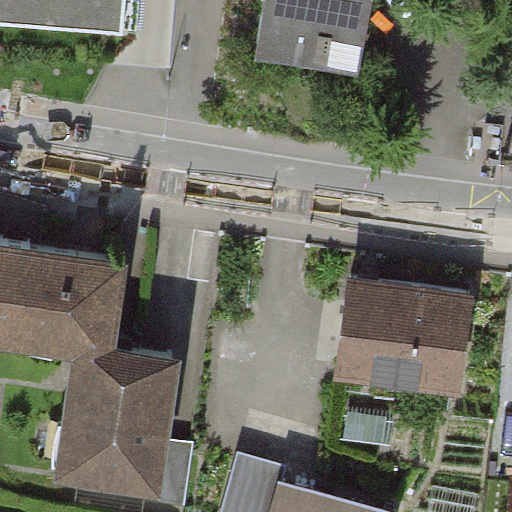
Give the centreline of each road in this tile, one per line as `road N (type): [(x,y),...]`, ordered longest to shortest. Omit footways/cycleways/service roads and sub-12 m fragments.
road 1 (tertiary): [(0,142),(511,220)]
road 2 (unknown): [(436,168),(451,85),(463,74),(511,79)]
